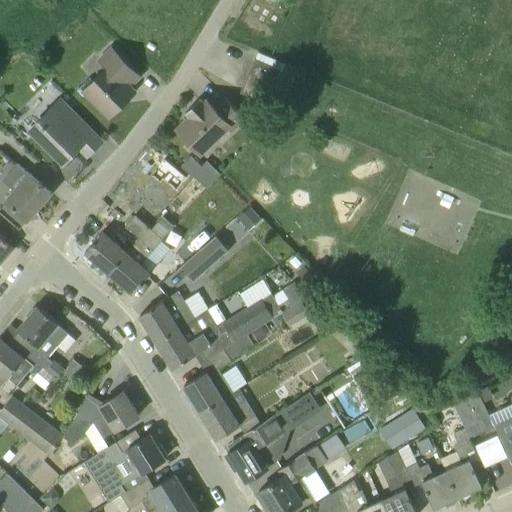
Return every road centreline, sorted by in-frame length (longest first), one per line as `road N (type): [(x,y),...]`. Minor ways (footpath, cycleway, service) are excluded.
road 1 (residential): [(239,511),(121,318),(93,287),(42,257)]
road 2 (residential): [(42,257),(160,113),(229,0)]
